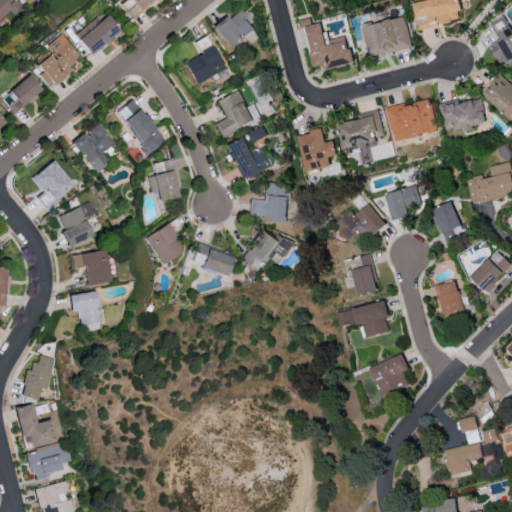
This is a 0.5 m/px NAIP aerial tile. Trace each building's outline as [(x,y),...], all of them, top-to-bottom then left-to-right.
[(126,0),(131,5),(124,11),(130,19),(153,0),(126,0)] [(415,0),(410,1),(416,29),(435,26),(435,23),(459,18),(455,0),(415,0)] [(211,26),(224,47),(251,30),(238,9),(211,26)] [(72,38),(88,55),(116,28),(100,12),(72,38)] [(410,46),(403,14),(361,24),(368,56),(410,46)] [(511,60),(511,33),(502,15),(488,23),(497,38),(488,43),(501,67),(511,60)] [(348,62),(343,35),(326,38),(325,31),(319,32),(317,22),(311,23),(309,16),(301,18),(311,69),(348,62)] [(46,50),(30,66),(49,85),(78,57),(56,34),(43,47),(46,50)] [(194,85),(223,68),(209,46),(181,63),(194,85)] [(511,115),(511,84),(500,74),(481,95),(508,120),(511,115)] [(39,91),(27,75),(5,91),(12,100),(5,106),(10,113),(39,91)] [(252,120),(236,90),(216,100),(225,118),(213,124),(220,137),(252,120)] [(444,132),(485,122),(479,96),(438,105),(444,132)] [(385,108),(393,140),(435,130),(427,97),(385,108)] [(147,152),(163,138),(128,100),(112,114),(147,152)] [(338,147),(383,138),(377,108),(356,113),(357,118),(333,123),(338,147)] [(66,145),(92,172),(105,160),(98,154),(112,140),(96,122),(82,135),(79,132),(66,145)] [(331,140),(321,142),(319,129),(294,133),(300,170),(327,166),(325,156),(333,155),(331,140)] [(262,146),(247,152),(241,136),(224,142),(237,178),(269,167),(262,146)] [(152,201),(175,196),(168,159),(159,160),(161,172),(147,175),(152,201)] [(70,185),(49,160),(29,177),(42,193),(37,198),(44,207),(70,185)] [(471,180),(476,201),(511,193),(511,190),(506,161),(487,165),(490,176),(471,180)] [(249,217),(283,218),(284,197),(289,197),(290,185),(265,184),(265,200),(250,199),(249,217)] [(419,202),(413,184),(382,194),(389,218),(406,214),(404,207),(419,202)] [(455,234),(452,227),(459,224),(449,200),(429,209),(442,240),(455,234)] [(56,214),(61,229),(57,230),(63,246),(88,236),(81,218),(92,214),(88,202),(56,214)] [(354,212),(370,234),(383,224),(366,202),(354,212)] [(143,234),(160,264),(180,252),(163,223),(143,234)] [(267,254),(278,262),(292,242),(276,232),(272,238),(260,230),(241,259),(256,270),(267,254)] [(193,254),(200,255),(197,269),(223,275),(228,254),(195,246),(193,254)] [(111,281),(106,249),(80,253),(85,285),(111,281)] [(509,264),(496,249),(467,275),(479,290),(509,264)] [(374,290),(367,264),(372,262),(369,252),(351,257),(353,266),(347,267),(355,295),(374,290)] [(70,255),(72,268),(79,267),(77,254),(70,255)] [(442,317),(462,311),(453,279),(434,284),(442,317)] [(77,310),(79,325),(98,322),(93,290),(63,295),(66,312),(77,310)] [(364,336),(387,331),(383,316),(386,315),(383,300),(335,311),(338,327),(360,321),(364,336)] [(368,366),(379,393),(410,381),(399,353),(368,366)] [(46,389),(54,359),(38,354),(36,363),(28,361),(18,395),(35,400),(39,387),(46,389)] [(47,419),(32,423),(27,405),(8,409),(17,448),(52,440),(47,419)] [(460,432),(477,428),(474,415),(457,419),(460,432)] [(511,425),(500,428),(506,456),(511,455),(511,425)] [(444,449),(450,474),(471,470),(469,460),(482,457),(478,442),(444,449)] [(73,464),(69,443),(24,452),(29,479),(49,476),(47,468),(73,464)] [(72,511),(68,482),(31,488),(34,509),(40,508),(40,511),(72,511)] [(480,511),(481,511),(475,511),(453,511),(452,500),(433,501),(434,511),(480,511)]
